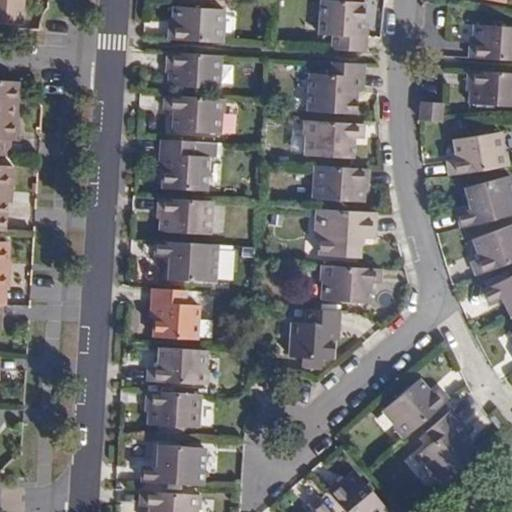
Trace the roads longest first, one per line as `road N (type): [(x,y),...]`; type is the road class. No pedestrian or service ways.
road 1 (residential): [(87,502),(115,65)]
road 2 (residential): [(405,0),(397,101),(402,166),(432,305)]
road 3 (residential): [(432,305),(262,475)]
